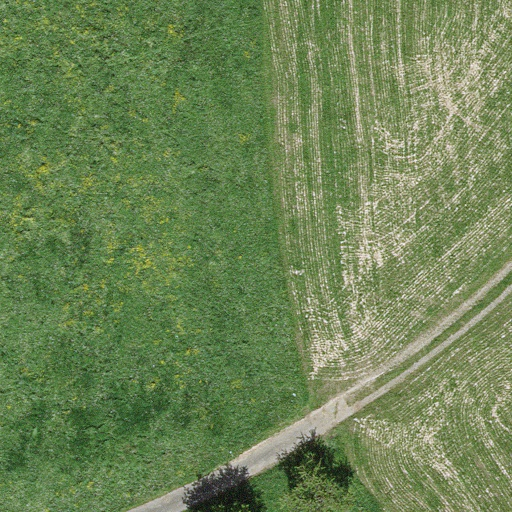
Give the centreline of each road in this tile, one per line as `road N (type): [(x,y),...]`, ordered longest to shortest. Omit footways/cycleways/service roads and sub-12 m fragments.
road 1 (track): [(511,276),(442,338),(336,411)]
road 2 (track): [(152,511),(336,411)]
